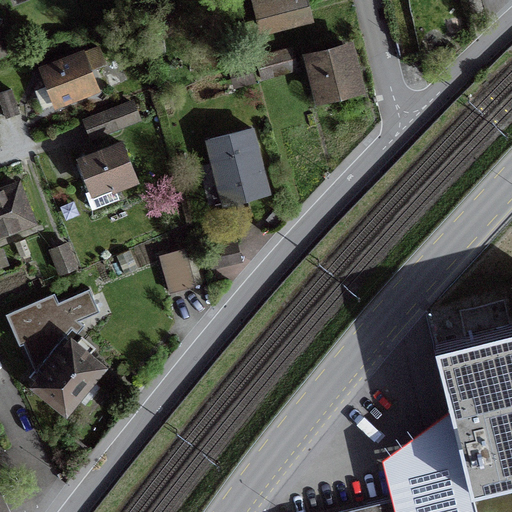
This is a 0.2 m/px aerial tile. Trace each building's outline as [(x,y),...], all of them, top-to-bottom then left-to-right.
[(307,19),(302,0),(249,0),(257,32),(307,19)] [(95,91),(86,66),(100,61),(94,43),(80,48),(39,63),(54,106),(95,91)] [(362,92),(351,43),(303,54),(314,103),(362,92)] [(288,49),(254,58),(259,79),(294,70),(288,49)] [(244,64),(225,68),(229,87),(248,83),(244,64)] [(6,90),(0,91),(0,113),(1,117),(13,113),(6,90)] [(132,122),(125,99),(77,115),(85,138),(132,122)] [(254,129),(205,141),(220,206),(269,194),(254,129)] [(136,183),(119,141),(77,158),(92,196),(111,188),(112,192),(136,183)] [(19,180),(0,187),(0,238),(36,225),(19,180)] [(232,241),(202,250),(207,268),(237,259),(232,241)] [(62,244),(46,249),(55,275),(71,269),(62,244)] [(181,251),(155,258),(164,292),(190,285),(181,251)] [(511,511),(511,324),(437,343),(476,511),(511,511)] [(101,364),(66,337),(27,385),(62,413),(101,364)] [(394,511),(391,498),(336,511),(394,511)]
